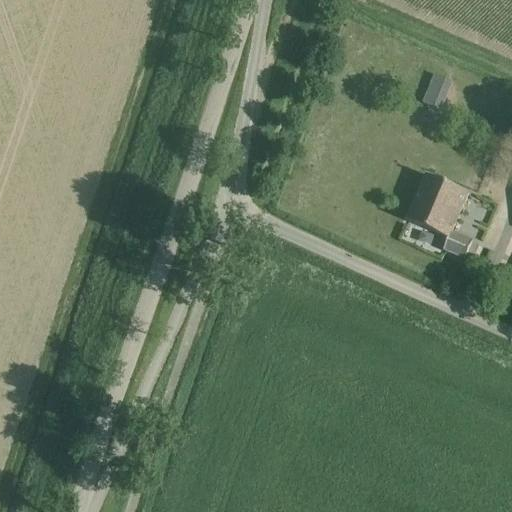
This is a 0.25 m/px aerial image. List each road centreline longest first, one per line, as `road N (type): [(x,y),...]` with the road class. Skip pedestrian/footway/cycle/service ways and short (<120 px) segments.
road 1 (unclassified): [(84,491),(249,0)]
road 2 (unclassified): [(84,491),(167,349),(229,206)]
road 3 (unclassified): [(511,327),(229,206)]
road 4 (unclassified): [(229,206),(260,0)]
